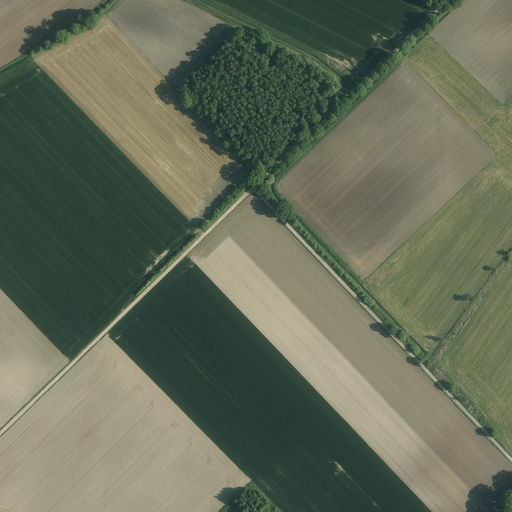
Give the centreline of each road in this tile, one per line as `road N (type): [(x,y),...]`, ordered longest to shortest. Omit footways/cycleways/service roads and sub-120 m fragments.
road 1 (track): [(511,456),(254,185)]
road 2 (track): [(0,433),(254,185)]
road 3 (track): [(254,185),(450,0)]
